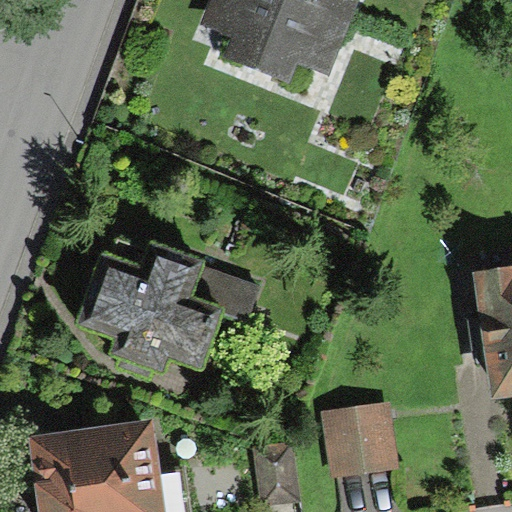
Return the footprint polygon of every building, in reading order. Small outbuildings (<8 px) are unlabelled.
[(208,0),(199,24),(232,39),(225,57),(289,83),(298,63),(330,77),(360,0),(208,0)] [(260,286),(120,238),(91,325),(117,334),(110,352),(163,370),(168,355),(199,366),(220,306),(250,316),(260,286)] [(511,264),(470,271),(488,402),(511,399),(511,264)] [(390,401),(321,412),(331,476),(399,466),(390,401)] [(164,511),(154,422),(32,436),(40,511),(164,511)] [(293,446),(253,450),(259,504),(298,499),(293,446)]
